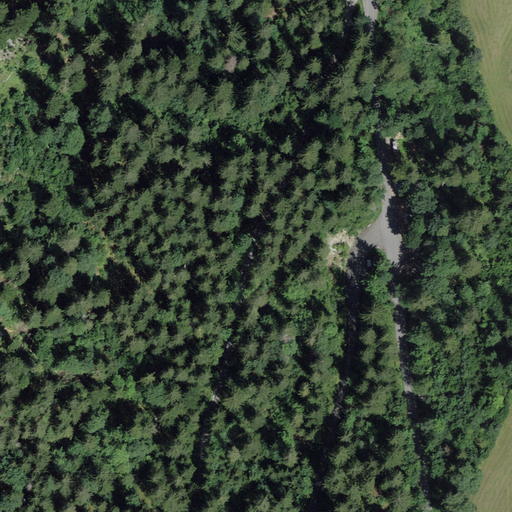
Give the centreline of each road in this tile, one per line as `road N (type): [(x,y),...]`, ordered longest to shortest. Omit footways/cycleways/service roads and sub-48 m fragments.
road 1 (track): [(194,511),(203,432),(227,366),(248,263),(297,159),(351,0)]
road 2 (residential): [(311,511),(350,364),(355,257),(371,237),(391,230)]
road 3 (residential): [(426,511),(391,230)]
road 4 (residential): [(391,230),(366,0)]
